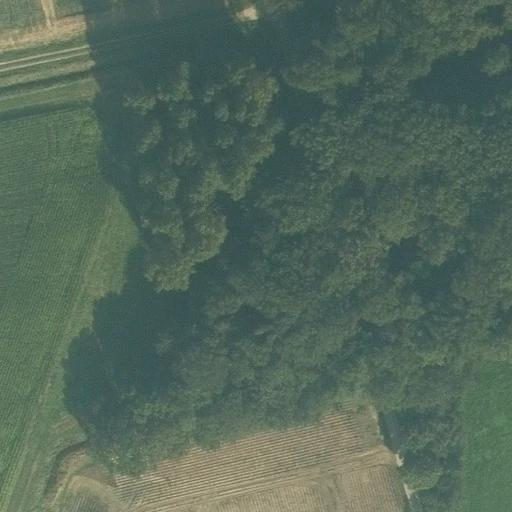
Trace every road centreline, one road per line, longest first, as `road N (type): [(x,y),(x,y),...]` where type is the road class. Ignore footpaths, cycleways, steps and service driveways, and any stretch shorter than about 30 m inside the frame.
road 1 (unclassified): [(274,0),(416,511)]
road 2 (track): [(0,72),(277,9)]
road 3 (track): [(302,100),(185,289)]
